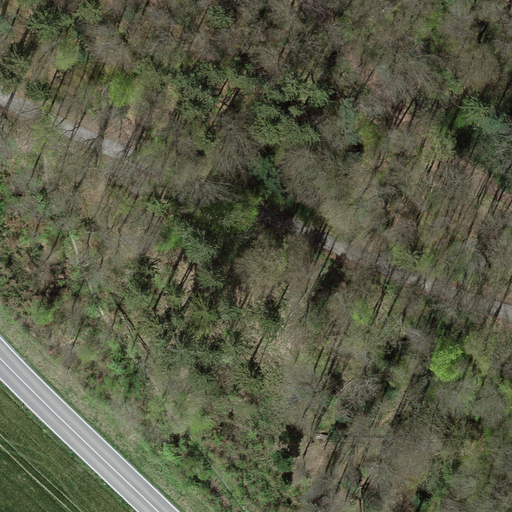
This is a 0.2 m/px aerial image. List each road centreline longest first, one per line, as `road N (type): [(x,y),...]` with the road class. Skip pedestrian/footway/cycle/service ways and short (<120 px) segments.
road 1 (unclassified): [(0,94),(474,303),(511,311)]
road 2 (tertiary): [(0,359),(158,511)]
